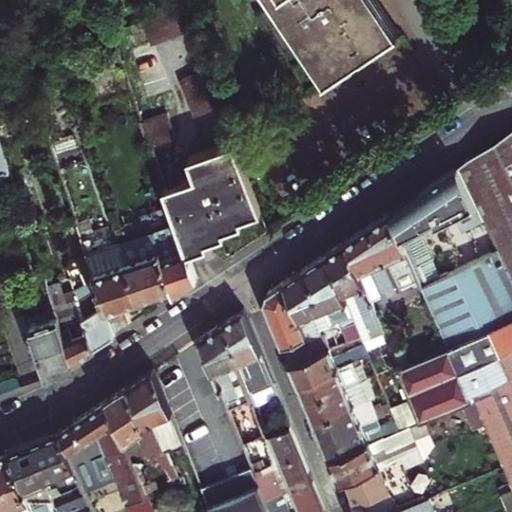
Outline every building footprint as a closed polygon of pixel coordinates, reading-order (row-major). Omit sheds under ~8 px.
[(266,0),(323,87),(399,38),(374,0),(266,0)] [(179,7),(141,20),(150,45),(188,29),(179,7)] [(116,70),(87,79),(95,106),(125,97),(116,70)] [(222,114),(207,76),(182,85),(197,124),(222,114)] [(166,117),(143,125),(153,152),(176,143),(166,117)] [(511,131),(456,169),(474,205),(497,252),(511,282),(511,131)] [(0,174),(10,171),(0,142),(0,174)] [(198,180),(167,192),(179,227),(190,259),(209,251),(208,246),(226,239),(225,234),(245,228),(243,222),(262,214),(235,148),(193,163),(198,180)] [(445,176),(434,184),(450,218),(474,205),(456,169),(445,176)] [(423,191),(410,200),(423,227),(435,220),(437,225),(450,218),(434,184),(423,191)] [(423,227),(410,200),(398,208),(388,215),(399,239),(423,227)] [(419,284),(399,239),(388,215),(366,229),(347,243),(368,293),(372,303),(419,284)] [(179,227),(154,235),(172,292),(174,298),(198,282),(190,259),(179,227)] [(172,292),(154,235),(121,246),(141,303),(172,292)] [(111,322),(88,257),(81,237),(71,240),(87,286),(76,292),(78,297),(96,350),(116,337),(111,322)] [(336,249),(328,255),(347,302),(368,293),(347,243),(336,249)] [(121,310),(141,303),(121,246),(88,257),(111,322),(122,317),(121,310)] [(511,282),(497,252),(472,263),(446,275),(474,334),(511,414),(511,282)] [(306,270),(324,312),(335,308),(350,343),(362,338),(347,302),(328,255),(316,263),(306,270)] [(283,285),(314,357),(331,350),(326,338),(323,339),(320,331),(330,327),(324,312),(306,270),(293,278),(283,285)] [(474,334),(446,275),(419,284),(434,317),(447,347),(474,334)] [(48,287),(55,307),(74,365),(96,350),(78,297),(66,302),(59,283),(48,287)] [(314,357),(283,285),(274,291),(269,294),(266,303),(292,366),(314,357)] [(50,319),(32,325),(50,380),(74,365),(55,307),(47,310),(50,319)] [(244,313),(226,324),(235,346),(232,347),(229,348),(236,367),(239,366),(240,365),(251,360),(264,391),(274,386),(244,313)] [(447,347),(434,317),(429,319),(427,325),(439,355),(449,350),(447,347)] [(235,346),(226,324),(224,326),(202,340),(229,405),(239,401),(227,371),(236,367),(229,348),(232,347),(235,346)] [(511,414),(474,334),(447,347),(449,350),(473,402),(483,424),(504,468),(511,485),(511,414)] [(314,357),(292,366),(300,385),(353,363),(347,349),(351,347),(350,343),(339,347),(331,350),(314,357)] [(422,423),(473,402),(449,350),(439,355),(418,364),(412,366),(407,355),(405,351),(394,355),(422,423)] [(300,385),(308,404),(361,382),(356,370),(360,368),(357,361),(353,363),(300,385)] [(186,450),(153,371),(131,386),(163,466),(174,493),(187,488),(175,455),(186,451),(186,450)] [(361,382),(308,404),(315,422),(369,400),(371,398),(369,394),(367,395),(361,382)] [(131,386),(111,399),(150,497),(161,493),(152,471),(163,466),(131,386)] [(61,431),(74,462),(89,456),(93,458),(109,451),(134,511),(156,511),(150,497),(111,399),(61,431)] [(315,422),(323,441),(363,424),(360,417),(373,411),(369,400),(315,422)] [(363,424),(323,441),(331,461),(370,445),(386,438),(382,427),(367,434),(363,424)] [(291,427),(272,436),(283,463),(303,455),(291,427)] [(94,511),(74,462),(61,431),(11,452),(35,511),(94,511)] [(246,447),(251,460),(268,453),(262,440),(246,447)] [(370,445),(331,461),(340,484),(348,504),(355,501),(358,507),(390,493),(379,467),(370,445)] [(35,511),(11,452),(0,455),(0,495),(6,511),(35,511)] [(303,455),(283,463),(294,490),(314,482),(303,455)] [(254,466),(201,488),(211,511),(272,511),(268,502),(257,474),(256,471),(254,466)] [(268,502),(284,495),(275,472),(266,476),(264,471),(257,474),(268,502)] [(314,482),(294,490),(302,511),(322,511),(326,511),(314,482)] [(268,502),(272,511),(291,511),(284,495),(268,502)] [(414,504),(393,511),(435,511),(428,498),(414,504)]
